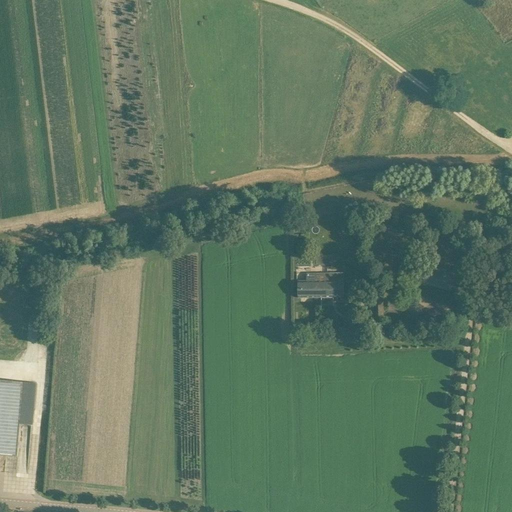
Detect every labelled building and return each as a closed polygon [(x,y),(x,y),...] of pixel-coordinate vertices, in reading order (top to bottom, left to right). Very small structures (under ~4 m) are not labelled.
[(447,290),(457,292),(462,275),(452,273),(452,272),(421,264),(416,282),(447,290)] [(298,298),(304,298),(322,297),(321,273),(307,274),(307,281),(298,281),(298,298)] [(345,297),(344,273),(321,273),(322,297),(345,297)] [(374,296),(373,296),(373,324),(384,323),(383,286),(374,286),(374,296)] [(35,383),(0,380),(0,455),(16,457),(19,424),(32,425),(35,383)]
